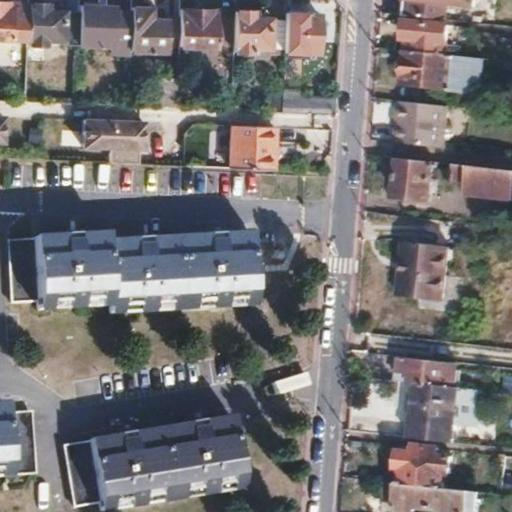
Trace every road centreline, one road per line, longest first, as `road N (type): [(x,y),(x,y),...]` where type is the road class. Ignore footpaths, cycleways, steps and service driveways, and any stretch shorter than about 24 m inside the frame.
road 1 (residential): [(365,0),(317,511)]
road 2 (unknown): [(330,334),(511,349)]
